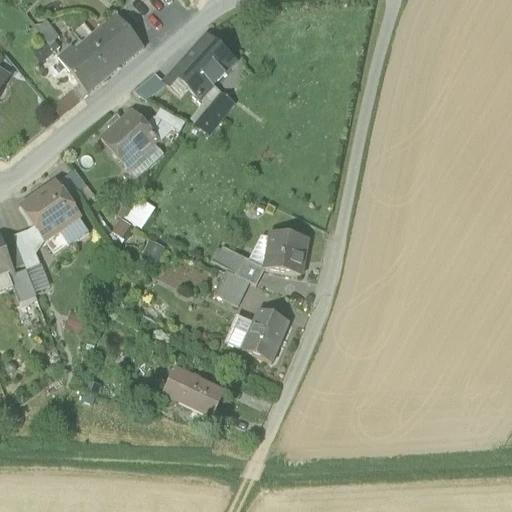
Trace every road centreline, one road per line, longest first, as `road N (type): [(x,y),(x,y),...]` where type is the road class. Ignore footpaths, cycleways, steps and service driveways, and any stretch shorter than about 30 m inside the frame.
road 1 (residential): [(387,0),(317,320),(251,478)]
road 2 (residential): [(2,186),(228,0)]
